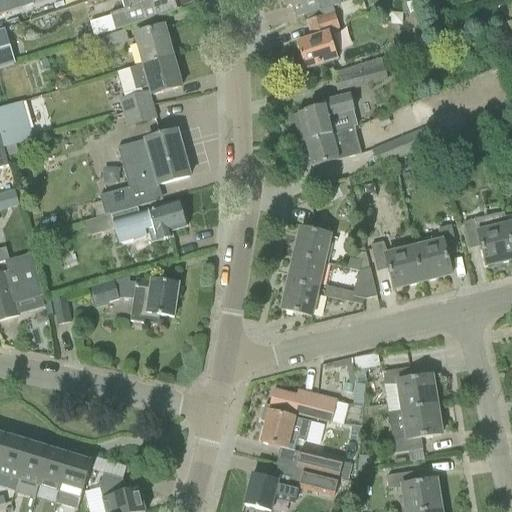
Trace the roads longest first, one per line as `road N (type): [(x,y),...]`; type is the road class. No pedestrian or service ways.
road 1 (unclassified): [(224,363),(242,163),(229,0)]
road 2 (residential): [(224,363),(465,312)]
road 3 (residential): [(0,374),(208,421)]
road 4 (residential): [(511,511),(465,312)]
